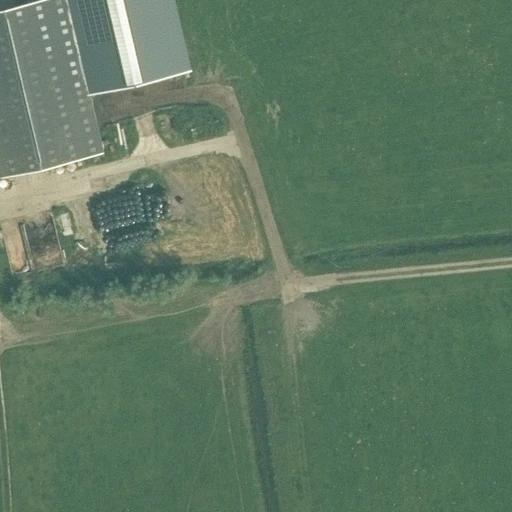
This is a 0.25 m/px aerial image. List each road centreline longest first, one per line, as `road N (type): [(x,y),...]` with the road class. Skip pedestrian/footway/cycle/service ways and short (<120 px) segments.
road 1 (track): [(511,263),(289,284),(203,0)]
road 2 (track): [(245,139),(0,200)]
